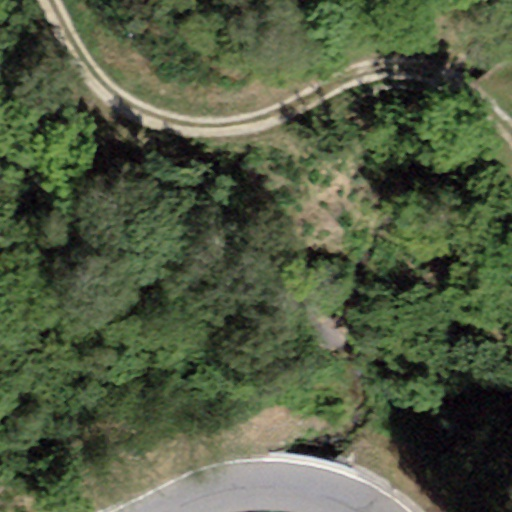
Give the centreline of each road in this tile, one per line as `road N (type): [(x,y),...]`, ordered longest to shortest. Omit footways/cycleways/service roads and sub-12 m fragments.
road 1 (track): [(54,0),(98,75),(171,116),(412,76),(511,134)]
road 2 (tertiary): [(361,511),(345,500),(270,486),(165,511)]
